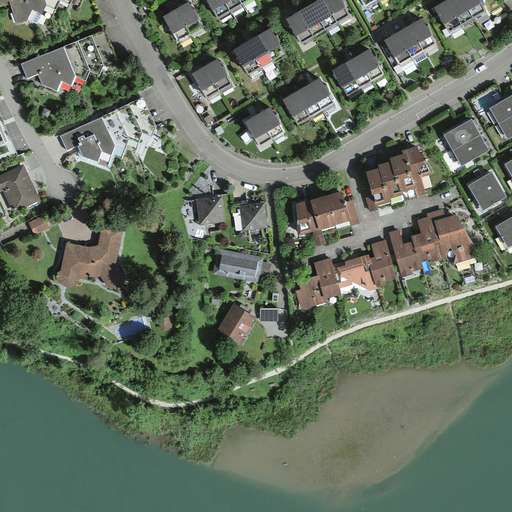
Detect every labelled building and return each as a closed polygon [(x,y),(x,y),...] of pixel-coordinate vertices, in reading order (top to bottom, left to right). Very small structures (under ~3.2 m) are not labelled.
[(0,0),(0,3),(9,0),(19,24),(29,20),(38,24),(47,6),(56,11),(61,1),(71,5),(73,0),(0,0)] [(252,0),(210,0),(220,18),(252,0)] [(352,16),(342,0),(318,0),(318,1),(307,7),(297,13),(289,17),(304,43),(352,16)] [(487,14),(479,0),(451,0),(441,6),(434,10),(449,36),(487,14)] [(204,28),(189,1),(181,5),(170,11),(161,16),(176,43),(204,28)] [(438,45),(422,19),(414,23),(403,30),(391,37),(384,41),(400,67),(438,45)] [(287,53),(272,27),(262,33),(252,39),(241,45),(234,50),(249,76),(287,53)] [(53,53),(24,65),(26,70),(29,79),(39,75),(44,85),(59,90),(62,82),(73,86),(77,77),(86,81),(90,71),(100,76),(104,66),(113,69),(118,61),(106,31),(88,38),(68,46),(53,53)] [(383,75),(368,49),(359,55),(350,60),(339,66),(330,71),(345,97),(383,75)] [(237,83),(222,56),(214,60),(203,66),(194,71),(209,98),(237,83)] [(336,101),(321,75),(312,81),(302,87),(290,93),(283,98),(298,124),(336,101)] [(511,95),(492,107),(510,138),(511,136),(511,95)] [(92,123),(62,137),(64,142),(67,151),(79,146),(85,159),(99,162),(103,153),(112,156),(115,146),(126,150),(130,140),(139,144),(144,134),(153,137),(157,127),(144,97),(127,106),(107,115),(92,123)] [(271,134),(256,106),(247,111),(237,117),(229,122),(244,149),(271,134)] [(473,115),(441,132),(460,166),(492,149),(486,138),(477,122),(473,115)] [(0,121),(0,146),(9,143),(0,121)] [(385,165),(372,169),(381,203),(396,198),(396,195),(408,192),(407,187),(422,182),(420,178),(436,173),(422,144),(409,148),(410,151),(395,155),(396,158),(384,162),(385,165)] [(30,176),(25,165),(0,176),(0,193),(4,192),(14,214),(42,201),(30,176)] [(485,176),(470,184),(486,211),(510,196),(495,170),(485,176)] [(298,236),(351,219),(343,188),(296,204),(298,236)] [(221,194),(198,197),(201,222),(224,220),(221,194)] [(265,200),(241,203),(244,228),(268,225),(265,200)] [(402,230),(393,233),(406,277),(416,274),(415,270),(427,267),(425,261),(435,258),(436,262),(454,256),(457,264),(485,256),(460,213),(448,217),(445,209),(429,214),(430,217),(420,219),(424,232),(414,235),(416,240),(407,243),(402,230)] [(511,247),(511,216),(498,224),(510,248),(511,247)] [(42,217),(30,222),(35,234),(48,228),(42,217)] [(125,274),(118,264),(125,230),(103,226),(99,246),(96,246),(90,248),(68,244),(62,272),(58,274),(57,277),(57,280),(59,283),(70,290),(75,288),(79,285),(80,281),(80,278),(94,280),(102,277),(109,287),(113,289),(117,289),(122,288),(126,283),(127,278),(125,274)] [(319,245),(327,243),(322,229),(315,232),(319,245)] [(349,264),(339,267),(343,277),(347,276),(374,292),(382,291),(380,284),(401,278),(389,240),(373,244),(377,255),(374,257),(372,253),(348,261),(349,264)] [(264,263),(265,259),(219,250),(214,275),(260,284),(261,279),(270,280),(273,264),(264,263)] [(317,263),(320,274),(301,280),(310,309),(330,302),(329,297),(345,292),(334,257),(317,263)] [(258,318),(237,304),(221,330),(242,344),(258,318)] [(265,319),(276,320),(276,311),(266,311),(265,319)]
